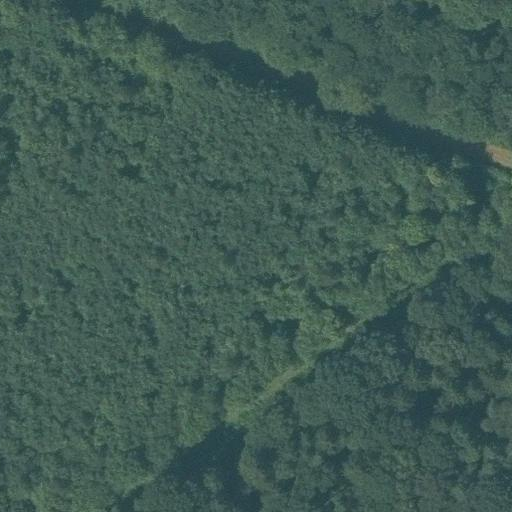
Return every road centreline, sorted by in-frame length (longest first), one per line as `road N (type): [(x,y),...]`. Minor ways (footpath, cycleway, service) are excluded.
road 1 (track): [(135,511),(511,240)]
road 2 (track): [(79,0),(511,163)]
